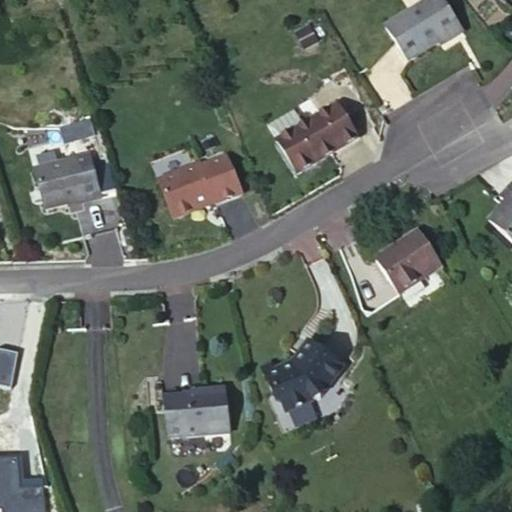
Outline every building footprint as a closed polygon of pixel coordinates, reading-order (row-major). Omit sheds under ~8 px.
[(462,33),(441,0),(427,0),(385,27),(408,62),(439,43),(441,46),(462,33)] [(357,140),(336,105),(304,125),(295,110),(270,125),(279,141),(277,142),(298,176),(357,140)] [(59,125),(63,142),(93,135),(89,118),(59,125)] [(82,203),(101,198),(89,154),(34,169),(46,210),(82,200),(82,203)] [(241,193),(227,159),(202,170),(201,166),(159,184),(175,222),(198,212),(197,209),(215,202),(216,204),(241,193)] [(511,184),(499,199),(506,205),(489,224),(511,244),(511,184)] [(399,294),(440,266),(418,233),(376,261),(399,294)] [(296,363),(264,377),(271,392),(277,395),(285,414),(320,400),(341,369),(308,343),(302,351),(304,353),(296,363)] [(270,365),(260,368),(264,377),(273,372),(270,365)] [(201,396),(165,400),(169,440),(229,433),(224,390),(200,393),(201,396)] [(28,502),(20,448),(2,451),(10,505),(28,502)]
